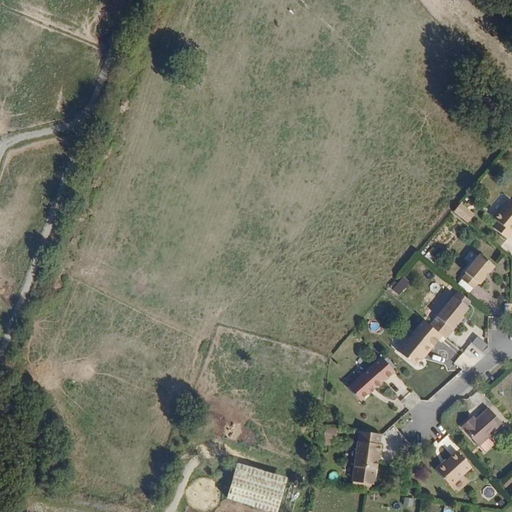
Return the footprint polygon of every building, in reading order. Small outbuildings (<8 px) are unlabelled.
[(511,202),(507,199),(492,217),(497,220),(491,226),(505,238),(511,229),(511,202)] [(461,203),(455,212),(469,221),(475,212),(461,203)] [(477,282),(492,263),(478,251),(463,270),(464,271),(459,277),(471,286),(476,280),(477,282)] [(449,326),(459,314),(466,306),(451,293),(426,323),(442,337),(450,327),(449,326)] [(450,327),(461,315),(459,314),(449,326),(450,327)] [(429,346),(410,330),(394,350),(411,364),(418,356),(422,351),(423,353),(429,346)] [(356,400),(380,378),(381,380),(391,371),(378,356),(345,387),(356,400)] [(490,433),(501,424),(487,407),(473,418),(470,421),(467,418),(459,425),(476,445),(477,445),(490,433)] [(482,450),(495,439),(490,433),(477,445),(482,450)] [(380,456),(381,447),(379,447),(380,437),(358,435),(353,486),(375,488),(377,462),(378,456),(380,456)] [(447,488),(468,469),(454,453),(443,463),(440,466),(439,465),(432,471),(447,488)] [(261,511),(273,511),(283,479),(231,464),(228,474),(221,499),(261,511)]
